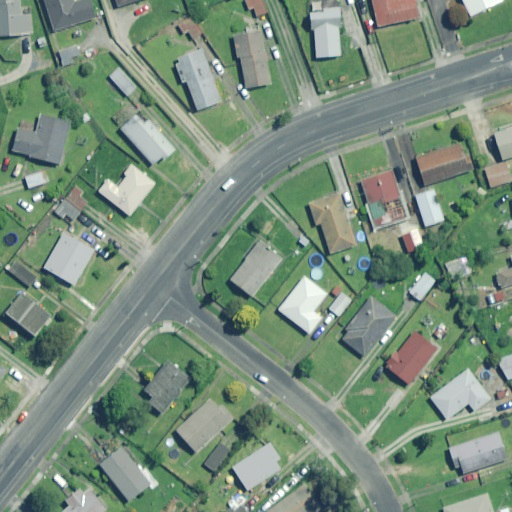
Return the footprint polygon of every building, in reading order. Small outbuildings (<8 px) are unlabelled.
[(21,10),(20,0),(0,0),(0,37),(31,35),(29,9),(21,10)] [(85,0),(73,4),(72,0),(43,0),(53,32),(96,19),(90,0),(85,0)] [(266,14),(262,0),(244,0),(248,11),(253,9),(256,17),(266,14)] [(402,0),(398,1),(398,0),(371,0),(377,28),(418,19),(414,0),(402,0)] [(496,0),(462,0),(470,14),(496,0)] [(342,56),(335,1),(309,5),(316,59),(342,56)] [(202,34),(192,18),(178,26),(183,35),(187,32),(192,40),(202,34)] [(270,85),(260,32),(235,37),(245,90),(270,85)] [(221,102),(202,51),(173,62),(181,83),(185,81),(197,111),(221,102)] [(73,65),(71,54),(60,55),(62,67),(73,65)] [(136,89),(118,69),(109,77),(127,97),(136,89)] [(70,123),(41,116),(37,134),(18,129),(12,154),(59,165),(70,123)] [(143,126),(135,116),(120,129),(155,169),(175,151),(148,121),(143,126)] [(511,126),(493,133),(502,161),(511,157),(511,126)] [(464,156),(459,145),(416,159),(425,187),(472,171),(466,155),(464,156)] [(511,181),(505,163),(484,170),(490,189),(511,181)] [(154,185),(131,166),(124,174),(126,176),(117,188),(107,180),(98,192),(129,217),(154,185)] [(46,184),(42,172),(25,177),(28,189),(46,184)] [(407,217),(393,172),(361,182),(375,227),(407,217)] [(89,201),(74,188),(54,212),(62,219),(66,215),(73,221),(89,201)] [(443,222),(433,190),(415,196),(425,228),(443,222)] [(355,247),(338,196),(308,205),(315,226),(319,224),(330,255),(355,247)] [(89,206),(82,214),(103,229),(109,221),(89,206)] [(425,250),(419,231),(400,237),(406,256),(425,250)] [(94,252),(64,234),(44,269),(74,286),(94,252)] [(281,259),(259,242),(230,281),(252,298),(281,259)] [(511,285),(511,256),(511,257),(511,261),(511,268),(495,274),(500,289),(511,285)] [(37,278),(17,262),(9,273),(29,288),(37,278)] [(436,282),(426,273),(409,293),(419,301),(436,282)] [(327,295),(305,278),(278,311),(309,335),(321,319),(313,312),(327,295)] [(351,302),(341,294),(328,309),(338,317),(351,302)] [(51,317),(23,295),(7,315),(35,337),(51,317)] [(395,318),(371,299),(340,339),(364,358),(395,318)] [(438,350),(415,331),(385,366),(408,386),(438,350)] [(511,379),(511,355),(498,361),(506,382),(511,379)] [(191,380),(169,362),(144,391),(152,398),(148,403),(162,415),(191,380)] [(490,400),(467,370),(430,399),(447,421),(468,404),(474,412),(490,400)] [(219,410),(210,400),(175,432),(196,454),(234,419),(222,406),(219,410)] [(507,461),(498,434),(449,449),(454,468),(460,466),(463,474),(507,461)] [(230,451),(219,442),(202,463),(213,472),(230,451)] [(278,457),(269,444),(232,468),(247,491),(279,470),(273,461),(278,457)] [(150,485),(121,449),(99,466),(128,502),(150,485)] [(105,511),(106,511),(86,485),(65,500),(69,507),(62,511),(105,511)] [(318,511),(323,509),(306,485),(267,511),(318,511)] [(492,511),(487,495),(443,509),(443,511),(492,511)]
